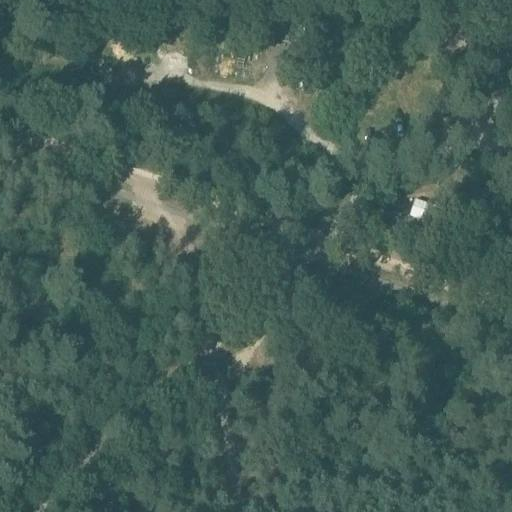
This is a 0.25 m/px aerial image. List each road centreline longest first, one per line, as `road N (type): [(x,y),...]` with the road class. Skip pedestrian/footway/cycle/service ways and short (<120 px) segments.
road 1 (track): [(0,128),(511,302)]
road 2 (track): [(234,511),(205,300),(192,260),(137,200),(121,168)]
road 3 (track): [(37,511),(174,373),(212,349)]
